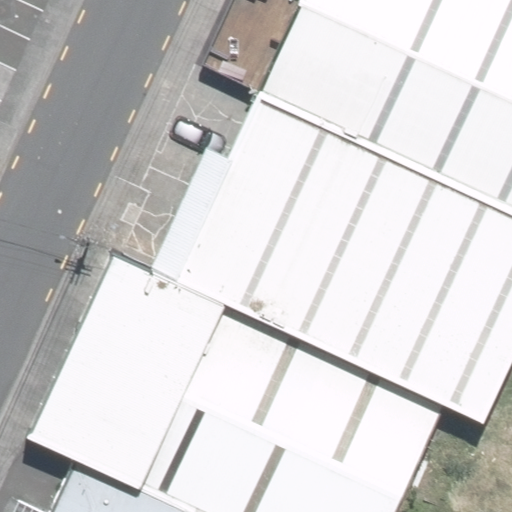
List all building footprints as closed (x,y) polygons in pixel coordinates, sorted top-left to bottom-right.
[(0,0),(0,47),(20,0),(0,0)] [(511,0),(333,0),(286,106),(511,205),(511,0)] [(511,205),(286,106),(206,286),(256,308),(484,408),(511,345),(511,205)] [(119,469),(173,493),(247,327),(256,308),(206,286),(127,251),(45,436),(119,469)] [(173,493),(217,511),(405,511),(448,416),(247,327),(173,493)] [(217,511),(173,493),(119,469),(100,511),(217,511)]
